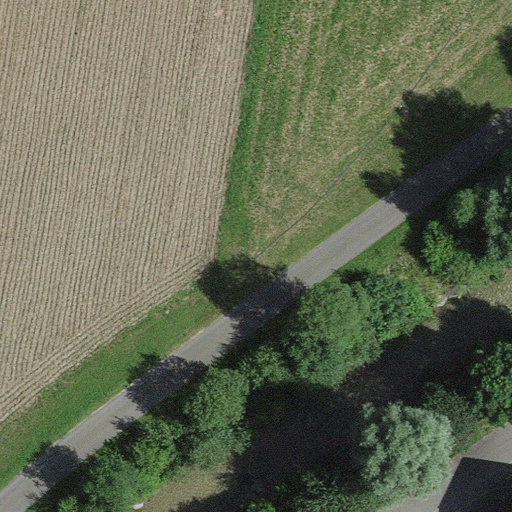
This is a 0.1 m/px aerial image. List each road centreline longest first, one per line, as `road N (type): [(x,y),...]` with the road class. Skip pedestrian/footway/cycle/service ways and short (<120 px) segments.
road 1 (track): [(511,135),(19,511)]
road 2 (residential): [(409,511),(511,444)]
